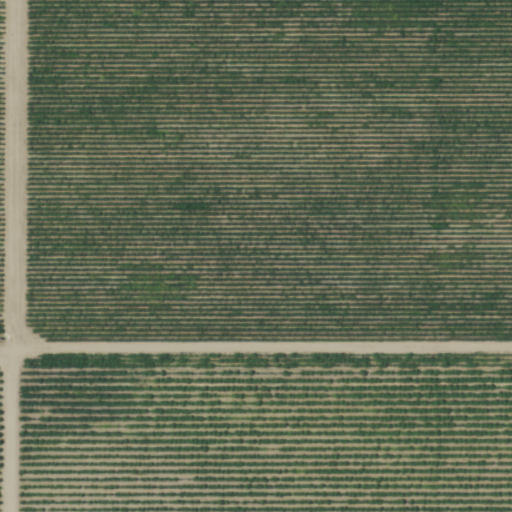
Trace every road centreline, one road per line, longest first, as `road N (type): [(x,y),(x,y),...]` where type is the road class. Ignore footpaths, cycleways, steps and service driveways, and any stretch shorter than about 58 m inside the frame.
road 1 (track): [(10,0),(5,511)]
road 2 (track): [(0,354),(511,349)]
